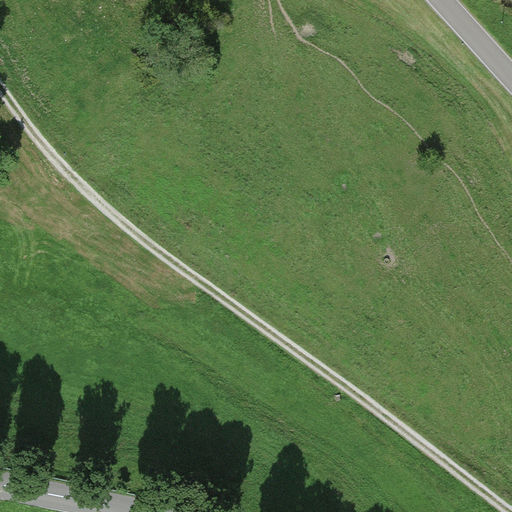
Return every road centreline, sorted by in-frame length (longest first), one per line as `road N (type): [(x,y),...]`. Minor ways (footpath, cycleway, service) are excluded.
road 1 (track): [(511,510),(95,198),(0,83)]
road 2 (tertiary): [(134,511),(0,484)]
